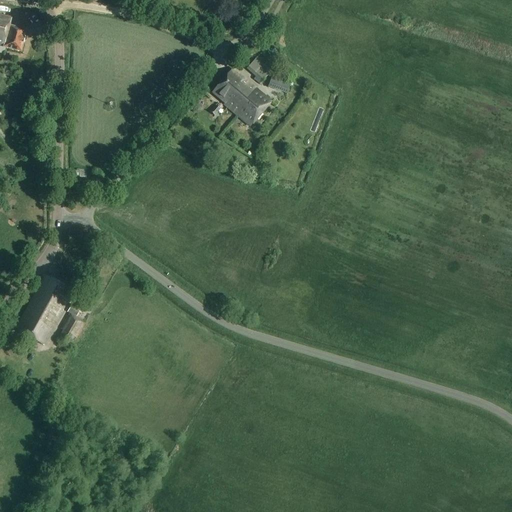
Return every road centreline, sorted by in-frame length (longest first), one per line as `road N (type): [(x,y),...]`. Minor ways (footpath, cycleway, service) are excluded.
road 1 (unclassified): [(81,219),(240,330),(469,398),(511,420)]
road 2 (tertiary): [(41,1),(58,36),(57,220)]
road 3 (unclassified): [(225,54),(81,219)]
road 4 (unclassified): [(41,1),(126,12),(225,54)]
